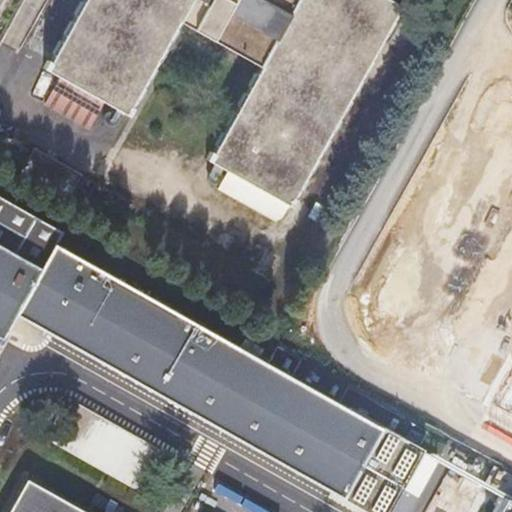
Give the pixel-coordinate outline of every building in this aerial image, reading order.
[(81,0),(44,66),(131,114),(187,18),(262,60),(207,159),(292,208),(408,9),(391,0),(81,0)] [(511,85),(503,80),(367,320),(472,379),(510,400),(511,396),(511,85)] [(35,145),(20,169),(68,196),(82,171),(35,145)] [(108,185),(102,198),(117,207),(124,194),(108,185)] [(318,205),(311,217),(322,224),(330,212),(318,205)] [(344,506),(379,440),(56,259),(19,324),(344,506)] [(61,443),(134,480),(150,449),(135,442),(125,462),(114,457),(128,427),(81,404),(61,443)] [(81,511),(22,479),(3,511),(81,511)]
